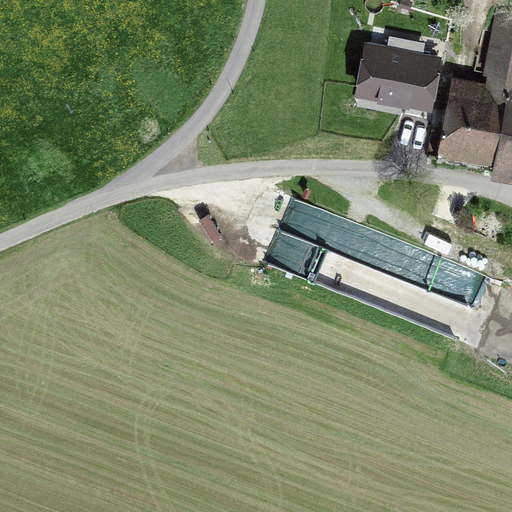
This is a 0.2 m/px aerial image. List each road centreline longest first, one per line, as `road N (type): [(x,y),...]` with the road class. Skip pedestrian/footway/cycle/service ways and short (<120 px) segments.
road 1 (residential): [(511,193),(350,166),(227,172),(100,200)]
road 2 (residential): [(253,0),(223,89),(164,152),(100,200)]
